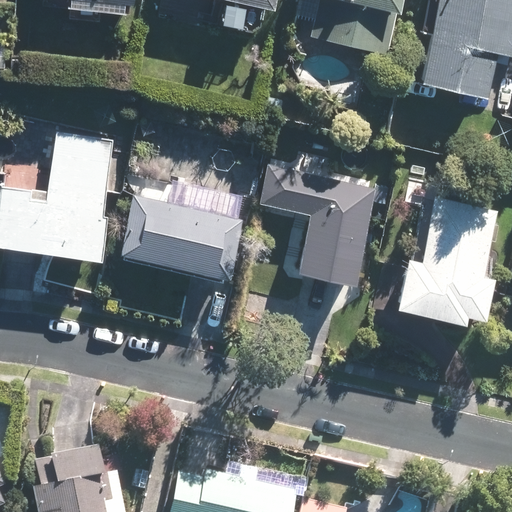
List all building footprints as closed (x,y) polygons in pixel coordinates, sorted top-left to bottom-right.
[(406,0),(323,0),(317,32),(390,46),(400,2),(406,3),(406,0)] [(511,0),(442,0),(426,82),(478,92),(488,42),(511,46),(511,43),(511,0)] [(59,192),(7,184),(0,228),(0,233),(97,249),(114,143),(68,136),(59,192)] [(356,275),(373,186),(297,172),(292,202),(317,207),(305,265),(356,275)] [(498,205),(441,193),(427,257),(413,254),(404,300),(467,313),(469,304),(488,308),(496,273),(484,271),(498,205)] [(240,215),(140,194),(129,245),(228,267),(240,215)] [(114,511),(101,449),(42,462),(48,488),(35,491),(39,511),(114,511)] [(168,511),(292,511),(298,486),(206,464),(204,474),(179,468),(168,511)] [(347,511),(349,508),(308,498),(304,511),(347,511)]
